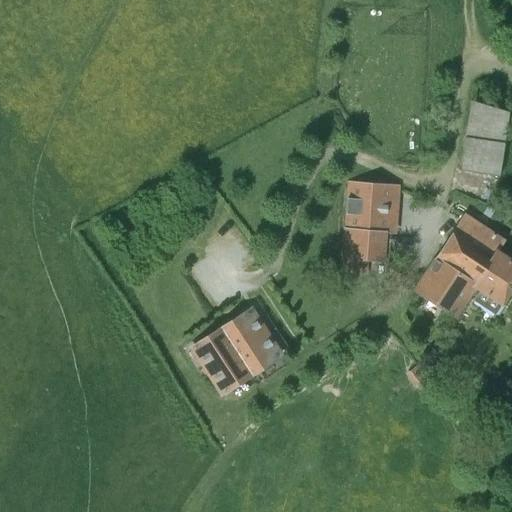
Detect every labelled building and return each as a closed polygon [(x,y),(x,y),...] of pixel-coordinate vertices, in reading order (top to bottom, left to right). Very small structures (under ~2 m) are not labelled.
[(473,96),(462,164),(501,170),(511,102),(473,96)] [(367,274),(368,261),(384,262),(386,233),(396,234),(399,185),(347,181),(341,272),(367,274)] [(511,261),(507,258),(497,251),(505,239),(464,212),(414,289),(417,290),(411,299),(419,304),(425,295),(456,317),(475,288),(479,291),(473,300),(494,313),(501,303),(502,304),(511,287),(511,261)] [(388,275),(397,279),(402,268),(389,262),(388,275)] [(249,309),(193,346),(222,393),(278,355),(249,309)]
